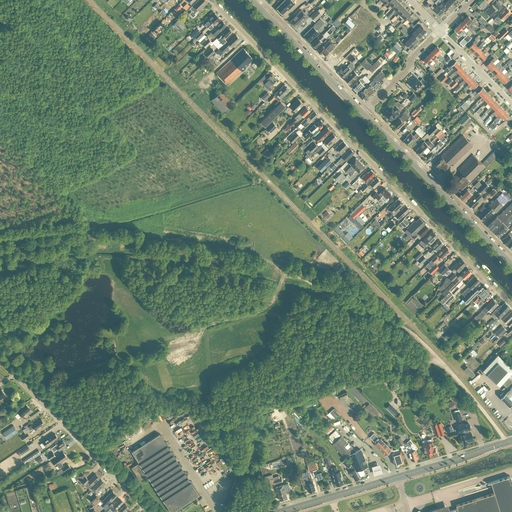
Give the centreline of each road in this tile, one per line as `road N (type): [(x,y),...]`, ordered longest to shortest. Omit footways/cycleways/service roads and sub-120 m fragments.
road 1 (track): [(506,441),(400,323),(283,263),(140,238),(0,252)]
road 2 (residential): [(511,304),(211,0)]
road 3 (secondary): [(511,266),(362,112)]
road 4 (residential): [(0,361),(151,511)]
road 5 (secondary): [(362,112),(251,0)]
road 6 (primary): [(279,511),(398,477)]
road 7 (primary): [(398,477),(511,440)]
